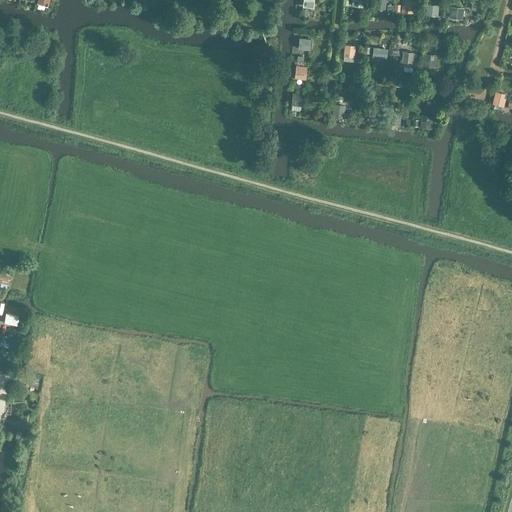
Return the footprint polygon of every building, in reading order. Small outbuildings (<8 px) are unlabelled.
[(293,0),(294,9),(306,9),(306,0),(293,0)] [(375,0),(375,8),(387,8),(387,0),(375,0)] [(446,0),(446,12),(459,12),(458,0),(446,0)] [(427,2),(426,14),(439,15),(439,3),(427,2)] [(300,37),(299,48),(312,49),(313,37),(300,37)] [(345,43),(344,60),(356,60),(356,43),(345,43)] [(368,44),(368,57),(381,57),(381,44),(368,44)] [(418,47),(418,60),(431,60),(431,47),(418,47)] [(393,62),(415,62),(414,50),(393,50),(393,62)] [(288,60),(288,73),(300,73),(300,60),(288,60)] [(495,91),(492,104),(504,107),(506,98),(504,97),(505,93),(495,91)] [(293,109),(304,109),(304,92),(292,92),(293,109)] [(331,101),(331,114),(344,114),(344,101),(331,101)] [(383,107),(383,120),(396,120),(396,107),(383,107)] [(368,119),(378,120),(378,111),(369,111),(368,119)] [(420,127),(433,127),(434,114),(421,113),(420,127)] [(6,312),(5,322),(19,324),(20,314),(6,312)]
